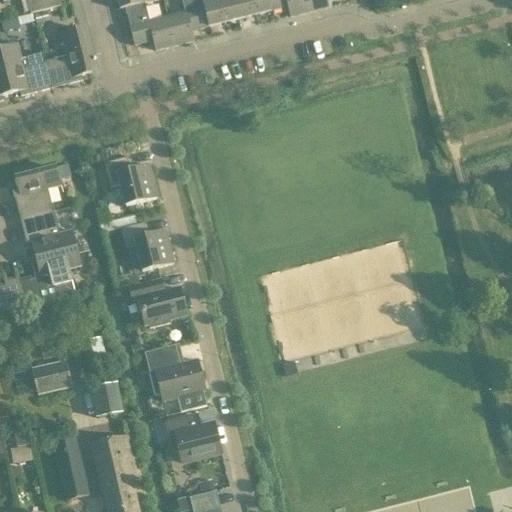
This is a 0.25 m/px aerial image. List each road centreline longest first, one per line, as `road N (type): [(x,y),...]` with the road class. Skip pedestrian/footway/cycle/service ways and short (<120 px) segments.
road 1 (residential): [(253,511),(139,77)]
road 2 (residential): [(139,77),(344,23),(378,32),(498,0)]
